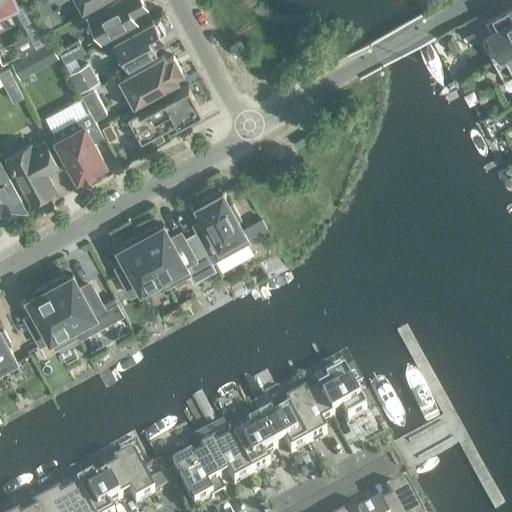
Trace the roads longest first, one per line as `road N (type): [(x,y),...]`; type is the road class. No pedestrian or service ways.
road 1 (residential): [(0,272),(250,136)]
road 2 (residential): [(250,136),(485,0)]
road 3 (residential): [(174,0),(250,136)]
